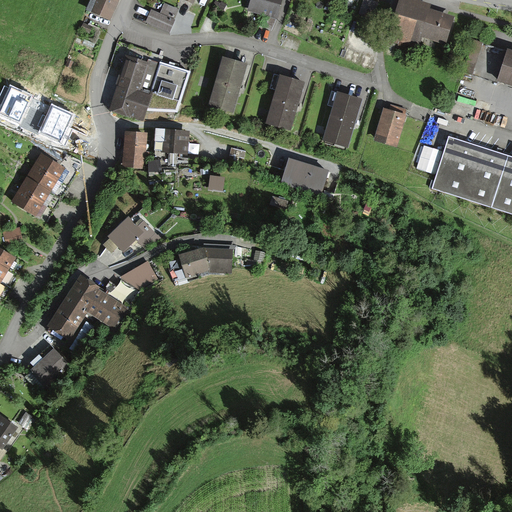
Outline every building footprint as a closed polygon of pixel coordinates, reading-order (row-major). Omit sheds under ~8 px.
[(98,0),(87,23),(105,31),(119,0),(98,0)] [(277,0),(249,0),(244,16),(277,26),(285,2),(277,0)] [(376,6),(364,1),(359,15),(371,19),(376,6)] [(399,6),(390,34),(445,52),(454,24),(399,6)] [(151,9),(144,26),(167,34),(173,18),(151,9)] [(473,42),(460,80),(468,83),(482,45),(473,42)] [(511,51),(509,50),(496,88),(511,93),(511,51)] [(141,123),(144,114),(175,115),(188,73),(157,63),(146,100),(137,97),(149,64),(125,56),(105,116),(128,124),(130,119),(141,123)] [(202,112),(226,120),(245,65),(222,57),(202,112)] [(259,131),(283,139),(302,84),(279,76),(259,131)] [(30,97),(12,88),(1,112),(19,121),(30,97)] [(320,149),(343,157),(362,101),(339,93),(320,149)] [(376,143),(397,150),(410,110),(388,103),(376,143)] [(72,115),(53,107),(42,131),(61,140),(72,115)] [(184,134),(154,133),(153,152),(183,153),(184,134)] [(122,135),(121,174),(145,175),(146,136),(122,135)] [(511,157),(447,138),(432,186),(511,209),(511,157)] [(9,206),(31,220),(68,163),(46,149),(9,206)] [(169,166),(180,167),(180,154),(170,154),(169,166)] [(322,170),(287,161),(283,178),(318,188),(322,170)] [(282,211),(284,203),(270,200),(269,208),(282,211)] [(126,220),(107,244),(120,255),(132,241),(141,249),(153,235),(139,224),(135,228),(126,220)] [(19,245),(16,233),(3,236),(6,248),(19,245)] [(0,281),(15,259),(0,248),(0,281)] [(227,274),(227,251),(201,250),(174,260),(180,282),(205,273),(227,274)] [(111,282),(107,289),(131,304),(139,291),(158,280),(148,262),(121,278),(123,281),(119,287),(111,282)] [(257,272),(258,266),(247,264),(246,271),(257,272)] [(111,326),(122,307),(79,282),(54,325),(70,334),(84,310),(111,326)] [(67,366),(52,352),(28,375),(43,390),(67,366)] [(0,447),(12,427),(0,419),(0,447)]
